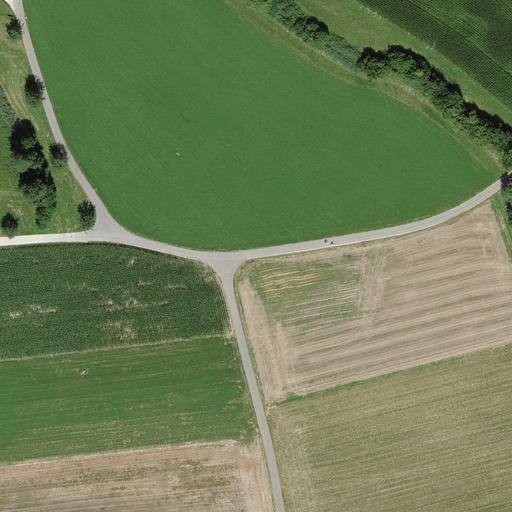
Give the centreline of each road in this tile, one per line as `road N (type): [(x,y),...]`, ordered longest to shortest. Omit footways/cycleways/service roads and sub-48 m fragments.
road 1 (track): [(220,264),(413,229),(511,177)]
road 2 (track): [(117,238),(62,149),(18,0)]
road 3 (track): [(220,264),(278,511)]
